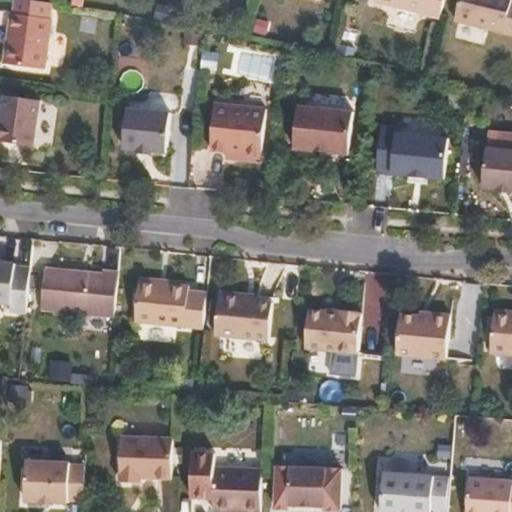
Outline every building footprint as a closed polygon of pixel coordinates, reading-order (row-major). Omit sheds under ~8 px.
[(16,0),(14,12),(13,12),(5,65),(45,70),(53,17),(51,17),(53,2),(39,0),(16,0)] [(440,22),(445,0),(374,0),(373,6),(440,22)] [(460,0),(455,19),(477,25),(480,0),(460,0)] [(511,0),(480,0),(477,25),(511,33),(511,0)] [(42,100),(7,96),(4,124),(0,123),(0,136),(2,137),(1,142),(36,146),(42,100)] [(270,111),(219,106),(214,152),(266,157),(270,111)] [(350,154),(356,113),(300,107),(295,149),(350,154)] [(143,156),(149,113),(130,111),(127,150),(142,151),(142,156),(143,156)] [(172,115),(149,113),(143,156),(154,157),(155,151),(169,153),(172,115)] [(379,173),(430,177),(445,179),(446,179),(449,141),(383,135),(379,173)] [(511,136),(491,135),(490,151),(511,152),(511,136)] [(511,152),(490,151),(488,151),(485,187),(497,187),(497,192),(511,193),(511,152)] [(445,179),(430,177),(429,185),(445,185),(445,179)] [(17,260),(0,258),(0,302),(11,303),(10,309),(29,311),(34,266),(16,265),(17,260)] [(116,318),(122,271),(50,264),(45,309),(116,318)] [(206,330),(209,294),(188,291),(189,283),(142,278),(138,321),(206,330)] [(224,339),(241,341),(247,301),(227,299),(224,339)] [(247,301),(241,341),(275,344),(278,307),(255,305),(254,302),(247,301)] [(343,312),(312,308),(309,346),(362,351),(365,311),(343,309),(343,312)] [(494,356),(511,357),(511,314),(495,313),(494,356)] [(399,356),(431,359),(437,315),(434,315),(433,320),(403,317),(399,356)] [(437,315),(431,359),(447,360),(452,316),(437,315)] [(52,379),(75,379),(75,359),(52,360),(52,379)] [(11,400),(28,401),(28,385),(12,384),(11,400)] [(176,445),(176,437),(126,435),(124,480),(144,480),(145,476),(175,477),(176,445)] [(175,477),(174,488),(194,488),(195,453),(195,445),(176,445),(175,477)] [(215,511),(218,511),(224,468),(217,467),(217,453),(195,453),(194,488),(193,500),(215,500),(215,511)] [(71,498),(87,499),(88,464),(72,463),(72,459),(27,457),(26,499),(40,500),(40,504),(57,505),(58,500),(71,501),(71,498)] [(327,511),(346,511),(348,477),(330,476),(331,470),(278,467),(276,508),(291,509),(291,504),(327,506),(327,511)] [(224,468),(218,511),(262,511),(264,470),(224,468)] [(409,511),(414,474),(386,472),(383,511),(409,511)] [(414,474),(409,511),(448,511),(452,477),(414,474)] [(464,511),(511,511),(511,483),(511,484),(511,480),(468,475),(464,511)]
